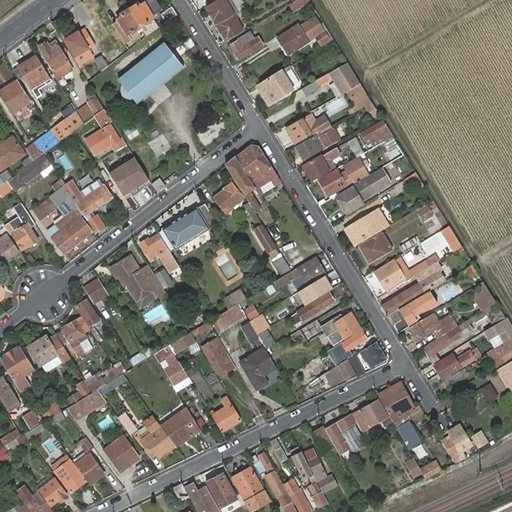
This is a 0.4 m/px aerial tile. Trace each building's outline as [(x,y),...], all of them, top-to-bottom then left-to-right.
[(221,0),(206,10),(226,43),(243,33),(223,0),(221,0)] [(296,0),(293,2),(288,5),(291,12),(308,2),(306,0),(296,0)] [(138,6),(130,11),(140,28),(148,23),(148,22),(153,18),(144,5),(139,8),(138,6)] [(113,26),(101,7),(93,11),(105,31),(113,26)] [(176,16),(171,8),(157,17),(161,25),(176,16)] [(140,28),(130,11),(122,16),(123,18),(113,26),(124,45),(130,41),(132,43),(141,36),(137,30),(140,28)] [(157,17),(152,20),(157,28),(161,25),(157,17)] [(297,26),(277,38),(287,54),(315,37),(321,46),(330,40),(316,18),(299,28),(297,26)] [(77,56),(88,50),(78,34),(71,37),(70,37),(65,40),(65,41),(63,42),(76,62),(79,60),(77,56)] [(250,35),(245,38),(249,44),(253,41),(250,35)] [(249,44),(245,38),(231,47),(239,60),(263,46),(257,38),(253,41),(249,44)] [(46,43),(38,48),(59,82),(63,79),(62,78),(72,71),(57,46),(50,50),(46,43)] [(136,104),(183,67),(164,44),(118,81),(123,88),(122,89),(122,91),(122,92),(122,94),(123,95),(124,97),(125,97),(127,98),(129,98),(131,98),(132,98),(136,104)] [(101,71),(116,60),(128,51),(125,47),(113,55),(104,61),(102,60),(96,63),(101,71)] [(91,55),(88,50),(77,56),(79,60),(80,62),(91,55)] [(345,62),(347,61),(341,51),(336,54),(341,64),(345,62)] [(52,82),(36,57),(18,68),(36,98),(41,95),(39,91),(52,82)] [(345,90),(358,82),(345,62),(341,64),(301,89),(306,97),(319,88),(318,87),(328,80),(326,78),(330,76),(337,87),(340,85),(343,91),(345,90)] [(272,104),(294,90),(289,82),(295,78),(288,68),(282,71),(283,73),(258,89),(263,97),(266,94),(272,104)] [(0,91),(0,95),(11,114),(28,103),(15,82),(0,91)] [(39,91),(41,95),(54,87),(52,82),(39,91)] [(358,82),(345,90),(356,109),(369,101),(358,82)] [(90,103),(89,104),(95,113),(101,109),(92,94),(87,97),(90,103)] [(266,94),(263,97),(269,106),(272,104),(266,94)] [(89,104),(78,111),(84,120),(95,113),(89,104)] [(104,111),(87,122),(93,131),(99,127),(100,129),(111,122),(104,111)] [(310,137),(324,129),(329,125),(322,114),(314,120),(309,112),(283,128),(289,136),(295,146),(310,137)] [(76,113),(51,132),(58,143),(73,132),(83,124),(76,113)] [(202,146),(213,142),(209,130),(218,127),(214,115),(193,122),(202,146)] [(360,132),(369,146),(390,133),(381,118),(360,132)] [(131,123),(121,130),(124,134),(134,127),(131,123)] [(137,132),(134,127),(124,134),(126,138),(128,137),(150,174),(160,167),(138,131),(137,132)] [(95,157),(119,141),(114,134),(112,134),(108,128),(86,142),(95,157)] [(333,142),(324,129),(310,137),(311,138),(295,148),(303,161),(333,142)] [(58,143),(51,132),(25,150),(33,162),(44,154),(58,143)] [(397,157),(403,153),(391,134),(382,139),(388,148),(386,150),(392,160),(397,157)] [(289,136),(279,142),(285,152),(295,146),(289,136)] [(0,170),(23,156),(12,138),(0,145),(0,170)] [(348,141),(355,157),(363,154),(356,138),(348,141)] [(251,146),(226,166),(236,182),(244,195),(250,204),(252,208),(256,205),(249,194),(270,181),(274,186),(280,182),(258,147),(251,146)] [(313,179),(333,168),(331,165),(333,164),(330,159),(339,153),(335,147),(305,166),(313,179)] [(403,153),(397,157),(405,171),(413,167),(404,153),(403,153)] [(54,171),(45,156),(10,181),(16,189),(40,172),(45,179),(54,171)] [(33,162),(30,157),(22,163),(25,168),(33,162)] [(357,158),(351,161),(356,168),(361,165),(357,158)] [(356,168),(351,161),(343,166),(346,171),(339,175),(336,171),(318,182),(328,197),(346,186),(347,188),(367,176),(361,165),(356,168)] [(359,201),(390,182),(382,169),(351,188),(359,201)] [(7,171),(0,175),(0,178),(5,183),(8,181),(12,178),(7,171)] [(426,187),(417,173),(405,180),(409,186),(416,182),(421,189),(426,187)] [(112,199),(104,186),(102,186),(98,179),(78,192),(72,182),(65,187),(83,216),(89,211),(90,213),(112,199)] [(57,191),(63,186),(61,181),(60,180),(52,185),(57,191)] [(158,195),(166,189),(159,180),(151,185),(158,195)] [(5,183),(0,186),(0,194),(1,196),(13,190),(8,181),(5,183)] [(270,181),(249,194),(256,205),(278,192),(274,186),(270,181)] [(244,195),(236,182),(232,184),(231,184),(223,189),(224,191),(214,198),(226,213),(244,200),(242,197),(244,195)] [(57,191),(48,198),(49,199),(56,208),(65,219),(83,242),(93,235),(79,218),(83,216),(65,187),(63,186),(57,191)] [(314,200),(319,206),(327,201),(323,194),(314,200)] [(56,208),(49,199),(33,211),(40,220),(56,208)] [(11,235),(21,251),(28,247),(29,248),(38,242),(31,230),(36,227),(22,204),(14,209),(17,216),(9,223),(12,229),(15,233),(11,235)] [(163,229),(157,232),(167,249),(169,252),(173,249),(174,250),(209,229),(208,228),(216,223),(204,204),(197,208),(196,207),(162,228),(163,229)] [(252,216),(255,214),(252,208),(250,204),(246,207),(252,216)] [(423,219),(432,214),(427,207),(419,212),(423,219)] [(356,246),(388,227),(378,209),(345,229),(356,246)] [(87,223),(95,235),(105,229),(97,217),(87,223)] [(65,219),(55,226),(59,231),(50,238),(51,239),(51,241),(64,257),(83,242),(65,219)] [(271,224),(267,227),(272,235),(276,232),(271,224)] [(449,225),(439,232),(452,254),(463,247),(449,225)] [(291,272),(277,248),(275,249),(261,227),(254,231),(282,277),(291,272)] [(359,247),(370,263),(392,249),(381,232),(359,247)] [(169,272),(178,267),(169,252),(167,249),(166,250),(157,235),(149,240),(148,239),(141,243),(150,259),(159,254),(169,272)] [(404,253),(421,243),(418,236),(400,247),(404,253)] [(0,259),(3,264),(19,255),(7,237),(0,240),(0,259)] [(421,253),(432,248),(429,242),(418,247),(421,253)] [(364,267),(370,263),(359,247),(354,250),(364,267)] [(166,294),(148,265),(141,269),(131,254),(108,270),(116,281),(118,280),(124,288),(126,287),(136,302),(153,293),(157,300),(166,294)] [(216,260),(230,279),(237,274),(223,254),(216,260)] [(282,277),(273,282),(278,289),(301,275),(307,285),(326,275),(316,259),(307,264),(306,263),(291,272),(282,277)] [(406,282),(399,270),(405,266),(402,262),(401,261),(399,259),(375,273),(382,284),(386,290),(388,288),(390,291),(406,282)] [(412,278),(419,274),(435,264),(432,261),(427,264),(426,262),(409,273),(412,278)] [(439,286),(447,281),(441,271),(443,269),(438,262),(435,264),(419,274),(424,282),(393,301),(382,307),(388,317),(404,306),(439,286)] [(478,284),(483,281),(473,265),(468,268),(471,274),(478,284)] [(399,270),(406,282),(412,278),(409,273),(405,266),(399,270)] [(172,283),(164,270),(156,274),(163,288),(172,283)] [(468,275),(465,270),(454,276),(460,285),(470,278),(468,275)] [(374,272),(364,278),(371,290),(382,284),(375,273),(374,272)] [(390,291),(388,292),(393,301),(424,282),(419,274),(412,278),(406,282),(390,291)] [(307,304),(327,292),(331,289),(324,278),(298,293),(306,305),(307,304)] [(99,280),(84,289),(93,303),(107,294),(99,280)] [(473,296),(482,310),(486,308),(497,301),(484,280),(483,281),(478,284),(477,285),(481,291),(473,296)] [(439,286),(404,306),(410,315),(417,311),(425,306),(444,294),(439,286)] [(244,300),(245,300),(239,291),(223,301),(228,310),(238,304),(244,300)] [(157,300),(153,293),(136,302),(141,309),(157,300)] [(294,327),(335,302),(329,294),(289,318),(294,327)] [(255,319),(244,300),(238,304),(245,316),(249,322),(255,319)] [(77,307),(89,327),(99,321),(87,301),(77,307)] [(507,317),(497,301),(486,308),(493,318),(490,320),(493,325),(507,317)] [(427,309),(430,314),(440,308),(437,303),(427,309)] [(228,310),(212,319),(219,331),(245,316),(238,304),(228,310)] [(427,309),(425,306),(417,311),(422,319),(430,314),(427,309)] [(255,319),(249,322),(250,323),(256,334),(266,329),(271,326),(263,314),(255,319)] [(322,328),(318,320),(300,330),(291,336),(296,343),(305,337),(308,342),(319,336),(325,332),(329,338),(334,346),(361,329),(352,315),(343,320),(341,316),(322,328)] [(437,329),(441,336),(444,334),(456,326),(450,315),(438,322),(433,315),(410,330),(417,341),(432,332),(437,329)] [(456,326),(444,334),(445,335),(424,348),(429,356),(434,353),(473,330),(469,323),(476,319),(473,316),(456,326)] [(486,330),(490,337),(505,329),(511,338),(511,337),(511,324),(507,317),(493,325),(486,330)] [(62,331),(78,356),(84,351),(76,339),(84,334),(76,320),(68,325),(69,327),(62,331)] [(208,322),(190,333),(193,338),(211,327),(208,322)] [(256,334),(250,323),(241,328),(250,343),(254,340),(258,346),(262,343),(256,334)] [(266,329),(256,334),(262,343),(266,350),(276,345),(266,329)] [(437,329),(432,332),(436,339),(441,336),(437,329)] [(362,331),(353,336),(355,338),(338,349),(342,356),(367,340),(362,331)] [(325,332),(319,336),(322,342),(329,338),(325,332)] [(190,333),(170,345),(175,354),(195,342),(193,338),(190,333)] [(210,343),(218,339),(214,333),(206,337),(210,343)] [(71,358),(57,335),(48,340),(45,337),(28,347),(40,367),(57,356),(62,363),(71,358)] [(500,364),(511,357),(511,337),(511,338),(490,351),(489,351),(497,366),(500,364)] [(235,366),(218,339),(210,343),(203,348),(218,373),(227,368),(228,370),(235,366)] [(362,353),(367,362),(368,361),(372,368),(387,359),(376,343),(362,353)] [(174,384),(187,376),(174,355),(175,354),(170,345),(154,355),(159,364),(166,360),(170,366),(166,369),(174,384)] [(13,381),(19,389),(27,384),(22,376),(32,370),(18,346),(0,358),(14,380),(13,381)] [(150,347),(128,361),(132,368),(154,355),(150,347)] [(263,376),(276,368),(265,349),(241,363),(257,389),(267,383),(263,376)] [(458,370),(476,360),(470,351),(453,360),(450,356),(435,365),(442,377),(457,368),(458,370)] [(434,353),(429,356),(433,363),(438,359),(434,353)] [(354,355),(349,358),(359,376),(365,373),(354,355)] [(355,374),(347,359),(325,373),(332,386),(355,374)] [(511,360),(511,361),(499,369),(511,390),(511,389),(511,360)] [(113,366),(102,371),(107,382),(118,376),(113,366)] [(227,368),(218,373),(221,377),(229,372),(228,370),(227,368)] [(446,386),(464,376),(461,371),(444,381),(446,386)] [(102,387),(97,390),(101,396),(127,380),(123,374),(102,387)] [(3,375),(0,377),(0,398),(8,412),(21,404),(3,375)] [(174,384),(172,385),(177,392),(192,383),(188,376),(187,376),(174,384)] [(428,381),(431,387),(440,382),(436,376),(428,381)] [(96,377),(86,383),(92,393),(97,390),(102,387),(96,377)] [(83,398),(90,394),(82,380),(75,385),(83,398)] [(394,424),(409,450),(423,442),(410,419),(407,421),(404,416),(407,414),(417,409),(402,383),(378,395),(387,411),(394,424)] [(490,383),(480,389),(488,402),(498,396),(490,383)] [(97,390),(92,393),(90,394),(83,398),(81,400),(72,406),(69,407),(78,420),(106,402),(101,396),(97,390)] [(66,397),(72,406),(81,400),(76,392),(66,397)] [(213,410),(210,412),(221,432),(240,420),(227,397),(222,400),(227,408),(216,414),(213,410)] [(378,400),(353,414),(362,430),(381,421),(385,428),(394,424),(387,411),(385,412),(378,400)] [(186,407),(183,402),(157,421),(160,426),(186,407)] [(62,411),(57,403),(42,411),(48,420),(49,419),(61,412),(62,411)] [(200,430),(186,407),(160,426),(175,447),(200,430)] [(33,412),(23,417),(31,430),(41,424),(33,412)] [(61,412),(49,419),(53,426),(65,419),(61,412)] [(124,413),(118,418),(131,436),(138,431),(124,413)] [(334,447),(338,454),(349,448),(352,454),(366,446),(358,432),(359,431),(350,415),(325,429),(334,447)] [(102,432),(114,424),(109,416),(97,423),(102,432)] [(160,426),(157,421),(153,416),(144,422),(149,429),(140,435),(143,439),(141,440),(150,453),(153,451),(158,459),(175,447),(160,426)] [(31,430),(22,436),(27,443),(34,437),(36,440),(49,431),(44,422),(41,424),(31,430)] [(466,442),(457,426),(445,433),(449,438),(442,442),(452,458),(462,451),(466,449),(463,443),(466,442)] [(334,447),(325,429),(314,435),(323,452),(334,447)] [(18,430),(1,440),(5,446),(22,436),(18,430)] [(481,431),(471,437),(479,450),(489,443),(481,431)] [(211,448),(217,445),(208,432),(203,435),(211,448)] [(94,447),(87,437),(81,442),(88,452),(94,447)] [(131,460),(137,456),(124,437),(105,451),(120,471),(133,463),(131,460)] [(270,441),(275,450),(281,446),(276,438),(270,441)] [(289,460),(281,446),(275,450),(284,467),(290,463),(289,460)] [(0,463),(6,459),(7,460),(10,458),(2,448),(0,449),(0,463)] [(302,453),(324,493),(337,485),(331,473),(327,476),(312,449),(302,453)] [(456,464),(466,459),(462,451),(452,458),(456,464)] [(77,458),(79,462),(87,456),(85,452),(77,458)] [(302,453),(292,459),(296,466),(297,465),(304,479),(313,494),(312,495),(320,511),(329,506),(325,499),(327,498),(324,493),(302,453)] [(57,469),(69,460),(71,459),(68,454),(54,464),(57,469)] [(79,462),(75,465),(90,485),(104,474),(89,454),(87,456),(79,462)] [(403,462),(405,465),(415,460),(413,456),(403,462)] [(54,471),(70,493),(85,481),(69,460),(57,469),(54,464),(51,467),(54,471)] [(420,470),(415,460),(405,465),(413,478),(422,473),(420,470)] [(435,462),(420,470),(422,473),(426,478),(440,472),(435,462)] [(269,501),(250,467),(232,477),(250,511),(269,501)] [(223,474),(206,482),(220,509),(237,501),(223,474)] [(293,480),(284,485),(288,493),(289,495),(291,494),(301,511),(311,511),(307,502),(309,501),(301,487),(303,487),(298,478),(293,480)] [(38,490),(51,506),(59,501),(66,496),(52,479),(38,490)] [(207,511),(218,511),(220,511),(206,486),(198,489),(194,482),(185,487),(199,511),(205,508),(207,511)] [(180,502),(190,497),(182,483),(172,488),(180,502)] [(282,483),(273,488),(286,511),(296,511),(287,494),(288,493),(284,485),(282,483)] [(25,488),(18,492),(31,511),(42,511),(41,509),(25,488)] [(29,511),(22,503),(15,506),(19,511),(29,511)]
